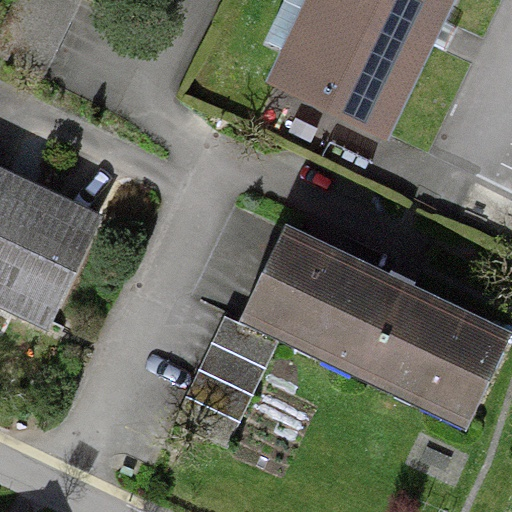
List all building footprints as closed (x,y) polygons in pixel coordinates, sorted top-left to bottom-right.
[(13,0),(0,28),(0,57),(40,77),(78,0),(13,0)] [(386,139),(455,0),(311,0),(271,81),(386,139)] [(0,196),(9,178),(0,173),(0,196)] [(9,178),(0,196),(0,300),(51,325),(100,220),(9,178)] [(238,330),(276,347),(469,435),(511,341),(511,329),(285,226),(238,330)] [(276,347),(238,330),(219,322),(171,426),(228,452),(276,347)]
